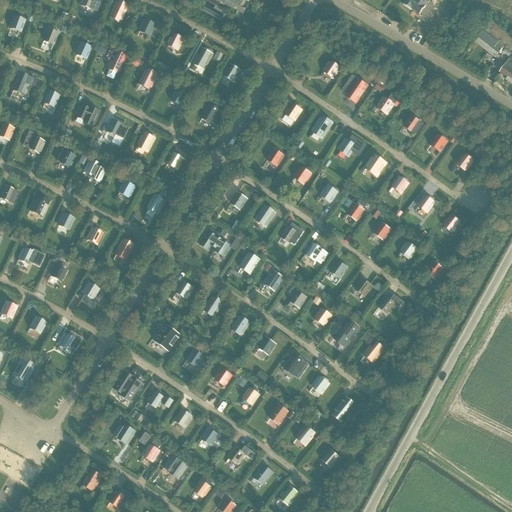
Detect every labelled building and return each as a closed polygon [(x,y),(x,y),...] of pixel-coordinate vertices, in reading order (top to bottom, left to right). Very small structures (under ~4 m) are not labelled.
[(81,0),(79,5),(91,10),(96,12),(101,0),(100,0),(81,0)] [(250,0),(251,0),(222,0),(221,2),(243,14),(247,7),(250,0)] [(406,0),(403,5),(411,11),(412,9),(420,15),(425,7),(424,6),(428,0),(406,0)] [(128,6),(117,1),(109,17),(120,23),(128,6)] [(207,1),(203,10),(223,21),(227,14),(222,12),(223,10),(207,1)] [(13,16),(9,28),(20,32),(25,20),(13,16)] [(144,20),(138,31),(150,36),(155,25),(144,20)] [(47,29),(42,40),(53,45),(58,34),(47,29)] [(478,37),(474,41),(494,57),(498,54),(503,47),(482,30),(477,36),(478,37)] [(173,34),(167,45),(178,50),(184,39),(173,34)] [(94,42),(91,48),(97,50),(99,45),(94,42)] [(80,43),(75,54),(86,59),(91,48),(80,43)] [(100,44),(97,50),(104,53),(107,47),(100,44)] [(113,80),(116,73),(118,74),(126,57),(110,49),(105,59),(110,61),(107,69),(109,70),(106,77),(113,80)] [(203,71),(206,65),(212,55),(202,49),(193,65),(203,71)] [(217,51),(214,57),(221,61),(224,55),(217,51)] [(135,58),(132,64),(137,67),(140,61),(135,58)] [(510,59),(500,72),(508,78),(506,80),(511,83),(511,59),(511,60),(510,59)] [(330,61),(323,72),(333,79),(341,68),(330,61)] [(230,65),(224,75),(234,82),(240,71),(230,65)] [(147,69),(145,73),(139,84),(150,89),(158,75),(147,69)] [(182,71),(179,77),(186,81),(190,75),(182,71)] [(16,78),(11,90),(23,94),(27,85),(31,87),(34,79),(19,72),(18,73),(16,78)] [(355,77),(344,93),(346,95),(345,96),(356,103),(368,85),(366,84),(366,85),(355,77)] [(378,82),(375,88),(380,92),(384,86),(378,82)] [(179,86),(177,89),(171,100),(182,106),(190,92),(179,86)] [(48,91),(43,103),(54,108),(59,96),(48,91)] [(384,97),(377,108),(387,115),(394,104),(397,106),(401,100),(392,93),(388,100),(384,97)] [(2,98),(0,102),(0,106),(6,109),(9,102),(2,98)] [(234,98),(230,105),(234,107),(237,109),(241,102),(238,100),(234,98)] [(208,107),(201,118),(212,124),(216,126),(224,113),(220,111),(210,104),(208,107)] [(292,104),(285,114),(295,121),(302,111),(292,104)] [(81,122),(93,128),(100,113),(88,107),(87,109),(80,106),(75,117),(82,121),(81,122)] [(322,116),(319,122),(312,132),(322,138),(332,123),(322,116)] [(411,116),(404,126),(414,133),(421,123),(411,116)] [(111,120),(106,132),(122,140),(128,128),(111,120)] [(2,123),(0,127),(0,137),(9,142),(14,129),(11,127),(12,125),(6,123),(5,125),(2,123)] [(64,129),(61,136),(67,139),(71,131),(64,129)] [(29,132),(23,146),(39,154),(45,143),(38,140),(40,136),(29,132)] [(155,138),(144,132),(137,147),(148,153),(155,138)] [(437,135),(430,144),(440,151),(447,142),(437,135)] [(346,140),(339,150),(349,157),(353,152),(360,156),(367,146),(353,137),(349,142),(346,140)] [(94,141),(91,148),(98,151),(101,144),(94,141)] [(173,153),(167,164),(177,170),(184,160),(186,155),(176,149),(173,153)] [(274,149),(267,159),(277,166),(284,156),(274,149)] [(61,150),(56,162),(70,168),(75,156),(61,150)] [(477,164),(464,154),(457,164),(464,169),(460,175),(466,179),(477,164)] [(82,155),(78,163),(83,165),(87,158),(82,155)] [(374,155),(365,168),(377,177),(386,164),(374,155)] [(105,171),(103,170),(104,167),(89,159),(82,173),(89,176),(89,177),(100,182),(105,171)] [(301,167),(294,178),(304,184),(311,174),(301,167)] [(399,177),(392,187),(402,194),(409,184),(399,177)] [(125,182),(119,193),(129,198),(135,188),(125,182)] [(328,185),(321,196),(331,203),(338,193),(328,185)] [(19,193),(4,186),(0,195),(0,199),(14,206),(19,193)] [(236,193),(230,203),(240,210),(246,200),(236,193)] [(156,194),(147,209),(149,210),(146,215),(153,219),(156,214),(158,215),(167,200),(156,194)] [(425,196),(418,205),(428,212),(435,203),(425,196)] [(34,199),(28,210),(39,215),(42,217),(49,201),(40,197),(38,201),(34,199)] [(360,199),(357,202),(365,208),(367,204),(360,199)] [(347,214),(352,217),(357,221),(365,211),(354,204),(347,214)] [(265,205),(255,220),(265,227),(275,212),(265,205)] [(374,210),(371,215),(376,218),(380,213),(374,210)] [(63,213),(58,224),(69,230),(74,219),(63,213)] [(451,215),(443,224),(453,232),(460,223),(451,215)] [(237,222),(232,229),(237,232),(242,225),(237,222)] [(381,223),(374,233),(384,240),(391,230),(381,223)] [(280,237),(291,244),(291,243),(294,245),(303,232),(292,224),(289,228),(287,227),(280,237)] [(420,227),(416,232),(423,237),(427,232),(420,227)] [(92,228),(86,239),(97,244),(103,233),(92,228)] [(209,229),(199,245),(207,250),(210,246),(215,249),(214,251),(224,257),(231,247),(227,244),(228,242),(215,233),(209,229)] [(39,231),(36,237),(42,240),(45,233),(39,231)] [(13,235),(10,240),(17,243),(19,238),(13,235)] [(20,238),(18,243),(27,247),(29,242),(20,238)] [(237,238),(232,245),(237,248),(241,241),(237,238)] [(124,239),(121,243),(115,254),(125,260),(134,245),(124,239)] [(408,242),(400,252),(410,259),(417,249),(408,242)] [(313,244),(306,254),(321,265),(328,255),(313,244)] [(66,246),(63,253),(70,257),(73,250),(66,246)] [(24,248),(18,259),(29,265),(31,262),(33,263),(32,264),(39,267),(44,257),(34,251),(33,253),(24,248)] [(260,259),(249,253),(239,268),(250,274),(260,259)] [(434,261),(426,271),(436,279),(444,269),(442,267),(445,263),(439,259),(436,263),(434,261)] [(337,262),(330,271),(340,279),(347,269),(337,262)] [(57,265),(51,276),(61,282),(68,271),(57,265)] [(275,292),(281,281),(280,280),(282,277),(273,271),(264,285),(275,292)] [(362,279),(354,289),(364,297),(369,291),(374,295),(381,287),(369,278),(366,282),(362,279)] [(182,282),(176,292),(186,299),(193,289),(182,282)] [(317,282),(313,288),(321,293),(325,287),(317,282)] [(85,295),(82,300),(87,304),(90,298),(93,300),(99,289),(89,283),(82,293),(85,295)] [(291,286),(287,291),(292,295),(296,289),(291,286)] [(297,292),(290,302),(300,309),(307,299),(297,292)] [(386,298),(379,308),(388,315),(395,305),(400,309),(404,303),(394,295),(390,301),(386,298)] [(213,296),(210,300),(203,311),(213,317),(223,303),(213,296)] [(344,299),(340,304),(345,307),(349,303),(344,299)] [(6,302),(1,313),(12,319),(17,307),(6,302)] [(321,309),(314,319),(324,326),(331,316),(321,309)] [(411,309),(406,315),(411,319),(416,313),(411,309)] [(358,311),(354,316),(361,321),(364,316),(358,311)] [(250,323),(240,316),(231,329),(241,336),(250,323)] [(29,328),(30,328),(40,334),(46,323),(36,317),(29,328)] [(334,336),(332,338),(346,348),(359,331),(346,320),(341,326),(344,327),(336,337),(334,336)] [(181,336),(167,327),(156,343),(170,352),(181,336)] [(69,351),(71,348),(76,351),(83,339),(72,333),(69,337),(65,334),(59,345),(69,351)] [(266,338),(259,348),(269,355),(276,345),(266,338)] [(371,346),(364,355),(373,363),(381,353),(384,349),(371,339),(367,343),(371,346)] [(194,351),(187,361),(197,368),(204,357),(194,351)] [(294,353),(283,369),(292,376),(293,375),(299,380),(309,365),(304,362),(305,361),(294,353)] [(44,354),(41,359),(47,362),(50,357),(44,354)] [(22,359),(13,375),(25,382),(34,366),(22,359)] [(222,369),(215,379),(225,386),(232,376),(222,369)] [(261,371),(257,376),(265,382),(269,377),(261,371)] [(126,373),(115,390),(119,393),(118,394),(130,402),(142,384),(126,373)] [(241,377),(236,383),(244,388),(248,382),(241,377)] [(320,377),(312,387),(322,394),(330,385),(320,377)] [(272,379),(267,386),(272,390),(277,383),(272,379)] [(249,388),(242,398),(252,405),(260,395),(257,394),(258,392),(253,388),(252,390),(249,388)] [(264,391),(260,396),(264,399),(268,394),(264,391)] [(154,392),(147,403),(157,409),(161,404),(168,408),(172,402),(166,398),(165,399),(154,392)] [(350,412),(352,413),(355,415),(363,405),(353,397),(350,401),(346,397),(332,415),(342,422),(350,412)] [(289,412),(279,405),(270,418),(280,425),(289,412)] [(371,408),(367,412),(375,418),(378,414),(371,408)] [(181,411),(174,421),(184,428),(191,417),(181,411)] [(292,412),(287,417),(291,420),(295,415),(292,412)] [(139,414),(135,420),(140,423),(144,417),(139,414)] [(119,425),(112,436),(127,445),(135,431),(125,424),(123,428),(119,425)] [(315,434),(306,427),(296,438),(306,446),(315,434)] [(208,429),(201,439),(211,446),(218,436),(208,429)] [(145,433),(140,441),(145,445),(151,437),(145,433)] [(319,433),(314,438),(318,442),(323,437),(319,433)] [(181,447),(179,450),(183,453),(185,450),(190,442),(186,440),(183,441),(179,446),(181,447)] [(99,441),(95,447),(99,450),(103,444),(99,441)] [(149,445),(142,455),(152,462),(159,452),(157,451),(161,445),(154,441),(151,446),(149,445)] [(235,448),(228,458),(238,465),(245,456),(252,461),(256,455),(245,447),(241,452),(235,448)] [(330,450),(322,459),(331,468),(339,459),(330,450)] [(68,456),(62,466),(62,467),(69,471),(75,461),(68,456)] [(172,456),(164,468),(169,471),(168,473),(178,480),(185,470),(188,466),(185,465),(180,461),(172,456)] [(273,473),(263,465),(254,478),(264,485),(273,473)] [(92,470),(89,474),(82,484),(92,491),(102,477),(92,470)] [(204,475),(202,478),(211,485),(214,481),(214,480),(205,474),(204,475)] [(201,481),(194,491),(203,498),(211,488),(201,481)] [(299,494),(289,486),(280,498),(289,506),(299,494)] [(220,489),(216,495),(222,499),(227,492),(223,488),(222,490),(220,489)] [(121,489),(119,493),(116,491),(109,501),(124,511),(133,497),(121,489)] [(227,500),(219,510),(222,511),(232,511),(236,507),(227,500)]
